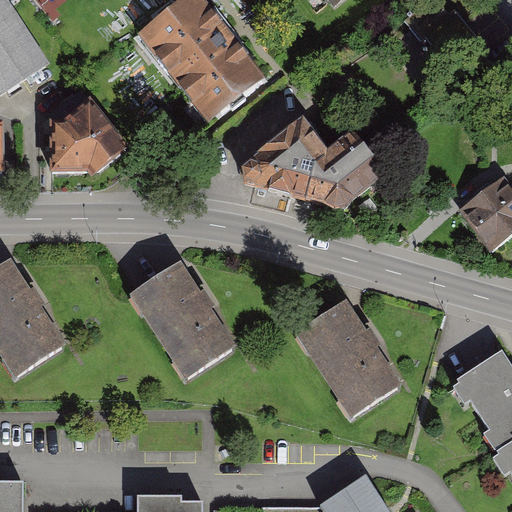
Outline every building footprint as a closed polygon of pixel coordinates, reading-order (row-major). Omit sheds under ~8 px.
[(10,0),(0,0),(0,97),(5,106),(58,72),(10,0)] [(358,0),(325,0),(339,16),(358,0)] [(511,103),(511,77),(444,0),(436,0),(412,21),(423,34),(395,58),(468,141),(511,103)] [(261,89),(194,1),(146,38),(213,126),(261,89)] [(102,109),(63,132),(64,183),(102,181),(109,189),(143,166),(102,109)] [(329,152),(300,121),(238,170),(240,184),(306,199),(340,213),(384,175),(351,137),(329,152)] [(16,138),(0,138),(0,185),(17,186),(16,138)] [(511,250),(511,186),(511,185),(465,218),(496,262),(511,250)] [(76,346),(21,262),(0,275),(0,341),(24,379),(76,346)] [(245,349),(191,266),(138,299),(191,383),(245,349)] [(359,304),(306,336),(358,421),(411,389),(359,304)] [(498,462),(511,453),(511,371),(504,359),(458,388),(490,437),(484,441),(498,462)] [(511,453),(498,462),(511,482),(511,453)] [(386,511),(366,481),(320,511),(386,511)] [(31,511),(32,484),(0,483),(0,511),(31,511)] [(206,511),(207,502),(190,502),(190,495),(139,495),(139,511),(206,511)]
